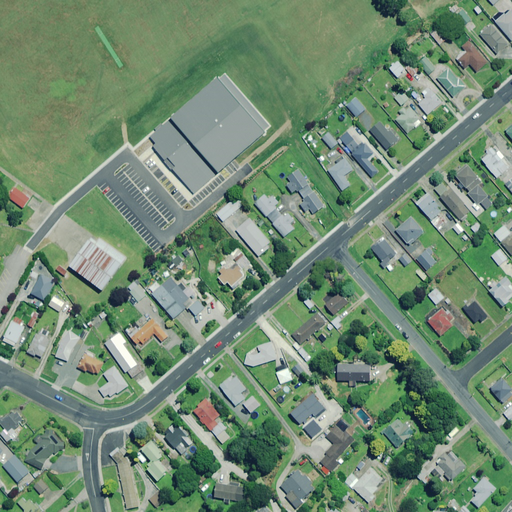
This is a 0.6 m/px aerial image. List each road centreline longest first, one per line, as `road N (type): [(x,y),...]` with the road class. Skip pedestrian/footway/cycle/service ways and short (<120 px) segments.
road 1 (residential): [(332,243),(141,408),(95,417)]
road 2 (residential): [(511,88),(332,243)]
road 3 (residential): [(332,243),(452,386)]
